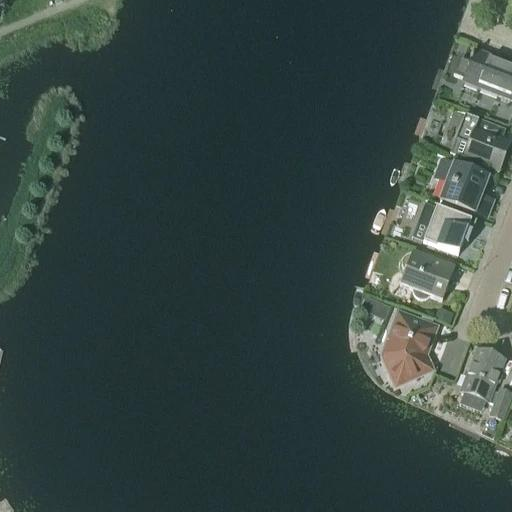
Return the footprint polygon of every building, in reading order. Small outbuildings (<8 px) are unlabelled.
[(511,68),(474,54),(471,59),(470,59),(468,63),(470,64),(469,67),(458,63),(452,78),(463,82),(462,85),(511,104),(510,110),(511,110),(511,68)] [(491,141),(495,130),(463,117),(448,157),(497,175),(508,147),(491,141)] [(481,195),(486,182),(440,164),(433,182),(445,186),(438,204),(485,222),(492,204),(484,202),(481,195)] [(465,235),(469,225),(423,207),(415,226),(427,231),(422,246),(456,259),(460,247),(465,249),(470,237),(465,235)] [(441,305),(453,271),(411,255),(410,258),(407,259),(404,260),(402,262),(400,264),(400,267),(400,270),(401,273),(403,275),(398,288),(411,293),(411,296),(412,299),(414,301),(417,302),(420,303),(423,303),(426,302),(428,300),(441,305)] [(388,309),(379,306),(373,319),(383,323),(388,309)] [(392,333),(381,360),(395,389),(427,374),(422,362),(434,332),(396,318),(390,332),(392,333)] [(487,406),(503,364),(475,353),(459,395),(487,406)] [(500,424),(510,398),(498,393),(488,419),(500,424)]
